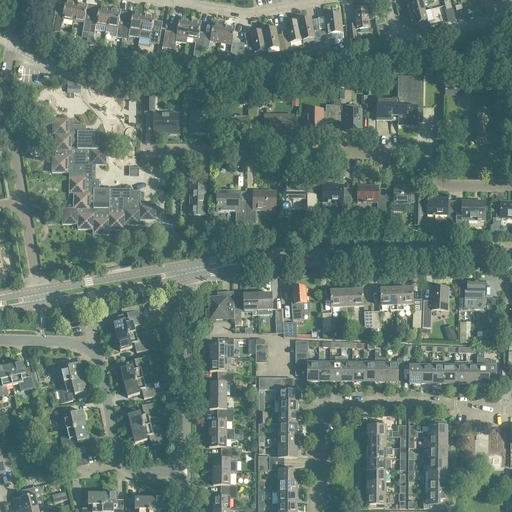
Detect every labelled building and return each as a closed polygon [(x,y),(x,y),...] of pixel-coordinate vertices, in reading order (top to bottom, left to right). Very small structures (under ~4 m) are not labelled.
[(424,12),(422,1),(406,5),(408,16),(424,12)] [(73,22),(76,5),(65,3),(63,17),(57,16),(54,33),(60,34),(62,20),(73,22)] [(76,5),(73,22),(84,24),(82,33),(88,34),(90,22),(84,21),(87,7),(76,5)] [(90,22),(88,34),(94,35),(95,31),(106,33),(109,10),(98,9),(96,23),(90,22)] [(109,10),(106,33),(106,34),(112,35),(112,38),(116,38),(116,39),(122,40),(124,27),(118,26),(120,12),(109,10)] [(355,26),(348,27),(350,48),(356,48),(355,40),(357,40),(355,31),(369,29),(367,11),(353,13),(355,26)] [(427,23),(424,12),(408,16),(411,27),(427,23)] [(130,28),(124,27),(122,40),(128,41),(128,38),(139,40),(140,37),(140,33),(143,16),(132,14),(130,28)] [(344,39),(343,33),(341,14),(325,16),(325,18),(326,29),(319,30),(319,31),(320,32),(321,41),(321,44),(322,54),(324,62),(331,61),(329,48),(328,43),(328,39),(332,39),(332,40),(344,39)] [(140,37),(139,40),(150,42),(149,44),(159,46),(162,23),(153,22),(154,18),(143,16),(140,33),(140,37)] [(371,33),(366,33),(366,40),(381,39),(378,17),(370,18),(371,33)] [(313,30),(311,21),(311,18),(298,21),(302,41),(315,38),(316,45),(314,45),(316,55),(318,54),(322,54),(321,44),(321,41),(320,32),(319,31),(319,30),(319,29),(313,30)] [(187,39),(190,22),(179,20),(177,32),(165,30),(163,43),(169,44),(169,46),(175,47),(175,44),(186,45),(187,39)] [(282,37),(283,39),(284,42),(285,48),(285,50),(285,51),(286,53),(286,57),(292,56),(291,50),(289,44),(302,41),(298,21),(285,24),(287,33),(283,34),(283,36),(282,37)] [(190,22),(187,39),(196,40),(193,58),(201,59),(201,57),(202,51),(204,38),(199,37),(201,23),(190,22)] [(210,39),(204,38),(202,51),(208,52),(210,42),(221,44),(224,27),(213,25),(210,39)] [(224,27),(221,44),(232,46),(230,56),(236,57),(235,63),(238,64),(239,72),(245,72),(245,66),(244,45),(238,44),(232,43),(235,29),(224,27)] [(275,29),(262,31),(266,51),(279,49),(280,55),(286,54),(282,37),(283,40),(278,41),(275,29)] [(266,51),(262,31),(249,34),(252,46),(247,47),(249,61),(255,60),(254,54),(266,51)] [(398,79),(398,101),(376,100),(376,122),(397,123),(397,127),(417,127),(417,121),(422,121),(423,79),(398,79)] [(84,83),(83,102),(110,102),(110,83),(84,83)] [(461,84),(445,85),(445,98),(461,98),(461,84)] [(345,88),(336,88),(336,100),(345,101),(345,88)] [(143,96),(143,114),(155,114),(155,96),(153,96),(154,93),(144,93),(143,96)] [(189,114),(189,136),(208,136),(208,116),(214,116),(215,102),(207,102),(206,114),(189,114)] [(333,124),(333,107),(325,107),(325,111),(306,111),(306,132),(321,132),(321,124),(333,124)] [(333,107),(333,124),(345,125),(345,132),(360,132),(360,111),(341,111),(341,107),(333,107)] [(228,120),(227,136),(247,137),(247,127),(256,127),(256,109),(248,109),(248,120),(228,120)] [(473,114),(473,142),(489,142),(490,114),(473,114)] [(153,115),(153,135),(177,135),(177,116),(153,115)] [(264,117),(264,137),(291,137),(292,118),(264,117)] [(65,120),(65,121),(62,121),(62,120),(52,120),(52,136),(55,136),(54,158),(52,158),(51,174),(69,174),(69,194),(73,194),(73,209),(62,209),(62,225),(77,226),(77,230),(93,230),(93,235),(109,235),(109,230),(124,230),(124,225),(140,225),(140,221),(155,221),(156,205),(140,205),(140,192),(132,192),(132,190),(99,190),(99,185),(99,181),(96,181),(96,166),(106,166),(106,137),(98,136),(98,133),(83,133),(83,129),(83,126),(73,126),(73,120),(65,120)] [(129,169),(129,179),(139,179),(139,168),(129,169)] [(190,183),(190,216),(205,216),(206,184),(190,183)] [(308,196),(308,188),(308,185),(288,185),(288,202),(308,202),(307,213),(316,213),(316,196),(308,196)] [(342,196),(342,189),(342,186),(322,186),(321,202),(342,203),(341,214),(350,214),(350,196),(342,196)] [(357,187),(357,203),(377,204),(377,215),(385,215),(385,197),(377,197),(377,187),(357,187)] [(421,190),(415,190),(410,190),(410,187),(394,187),(394,204),(393,204),(392,213),(403,213),(404,204),(415,205),(415,218),(415,227),(421,226),(421,218),(421,198),(421,191),(421,190)] [(245,225),(246,203),(238,203),(239,193),(217,193),(217,212),(235,213),(235,225),(245,225)] [(246,203),(245,225),(255,226),(256,211),(275,212),(275,194),(253,193),(253,203),(246,203)] [(455,235),(455,213),(455,202),(447,202),(447,200),(427,199),(426,216),(447,216),(446,228),(454,228),(454,235),(455,235)] [(500,219),(501,219),(511,218),(511,202),(500,203),(500,205),(494,205),(494,212),(496,212),(496,219),(494,219),(494,225),(491,225),(492,235),(502,235),(502,230),(500,230),(500,219)] [(455,213),(455,235),(455,236),(459,236),(459,227),(462,227),(462,222),(484,222),(484,204),(470,204),(470,203),(462,203),(462,213),(455,213)] [(484,309),(484,300),(484,283),(467,283),(467,291),(465,291),(465,299),(459,299),(459,309),(465,309),(484,309)] [(397,312),(396,287),(393,288),(393,290),(380,291),(381,307),(390,307),(390,312),(397,312)] [(399,287),(396,287),(397,312),(403,312),(403,307),(412,306),(413,320),(412,329),(420,330),(421,302),(412,302),(412,289),(399,290),(399,287)] [(423,302),(423,318),(422,329),(430,329),(431,311),(447,312),(448,289),(432,288),(431,302),(423,302)] [(347,314),(346,289),(343,289),(343,292),(331,292),(331,309),(340,309),(340,314),(347,314)] [(346,289),(347,314),(353,314),(353,308),(362,308),(362,291),(349,292),(349,289),(346,289)] [(292,297),(290,297),(292,317),(301,316),(301,305),(306,305),(305,290),(291,290),(292,297)] [(234,316),(233,302),(233,294),(217,294),(217,298),(208,298),(208,311),(205,311),(205,322),(234,321),(234,316)] [(257,295),(258,313),(258,317),(272,316),(272,312),(271,294),(257,295)] [(253,312),(254,317),(258,317),(258,313),(257,295),(243,296),(243,300),(243,302),(244,311),(244,312),(253,312)] [(174,304),(173,299),(158,303),(159,304),(159,308),(174,304)] [(160,309),(159,308),(159,304),(158,303),(149,305),(150,311),(160,309)] [(122,337),(135,334),(134,328),(141,326),(138,312),(126,315),(127,320),(113,324),(116,338),(122,337)] [(373,330),(372,312),(364,313),(365,330),(373,330)] [(372,312),(373,330),(381,329),(380,312),(372,312)] [(330,314),(322,314),(323,332),(331,331),(330,314)] [(460,323),(460,326),(460,344),(470,344),(470,326),(470,318),(461,317),(461,323),(460,323)] [(297,324),(282,325),(283,339),(298,340),(297,324)] [(452,327),(444,329),(449,343),(457,341),(452,327)] [(122,337),(116,338),(120,353),(134,349),(136,354),(147,352),(144,338),(137,340),(135,334),(122,337)] [(207,358),(207,361),(226,361),(227,348),(233,348),(233,341),(217,341),(217,348),(209,348),(209,358),(207,358)] [(404,346),(403,358),(411,358),(411,346),(404,346)] [(375,351),(374,365),(374,384),(385,384),(386,365),(380,365),(380,361),(379,360),(379,351),(375,351)] [(476,368),(476,387),(487,387),(487,381),(495,381),(495,363),(484,363),(484,356),(477,356),(477,368),(476,368)] [(124,385),(143,380),(141,374),(149,372),(145,358),(134,361),(136,367),(120,370),(124,385)] [(335,365),(329,364),(329,383),(341,383),(341,359),(335,359),(335,365)] [(347,359),(341,359),(341,383),(352,384),(352,365),(347,365),(347,359)] [(319,364),(318,364),(318,383),(329,383),(329,364),(324,364),(324,361),(319,360),(319,364)] [(386,365),(385,384),(397,384),(397,375),(403,375),(403,360),(397,360),(397,365),(386,365)] [(226,361),(207,361),(207,364),(209,364),(209,374),(217,374),(217,380),(233,380),(233,373),(226,373),(226,366),(234,366),(234,361),(226,361)] [(64,383),(83,379),(80,365),(64,368),(63,362),(52,365),(55,379),(62,377),(64,383)] [(420,386),(420,362),(416,362),(416,368),(409,367),(409,386),(420,386)] [(420,362),(420,386),(431,386),(431,368),(427,368),(427,364),(422,364),(422,362),(420,362)] [(476,387),(476,368),(472,368),(472,362),(466,362),(466,368),(465,368),(465,386),(476,387)] [(8,367),(12,386),(19,384),(20,392),(34,389),(31,377),(26,378),(22,363),(8,367)] [(318,383),(318,364),(307,364),(307,383),(318,383)] [(363,365),(352,365),(352,384),(363,384),(363,365)] [(374,365),(363,365),(363,384),(374,384),(374,365)] [(12,386),(8,367),(0,368),(0,396),(8,395),(6,387),(12,386)] [(443,386),(443,368),(431,368),(431,386),(443,386)] [(454,386),(454,368),(443,368),(443,386),(454,386)] [(454,368),(454,386),(465,386),(465,368),(454,368)] [(83,379),(64,383),(65,389),(58,391),(61,405),(72,402),(71,397),(86,394),(83,379)] [(143,380),(124,385),(127,399),(143,395),(144,401),(155,398),(152,384),(144,386),(143,380)] [(233,380),(217,380),(217,386),(209,386),(209,399),(226,399),(226,386),(233,386),(233,380)] [(293,391),(293,392),(287,392),(282,392),(279,392),(279,403),(298,403),(298,391),(293,391)] [(161,418),(178,415),(176,399),(158,402),(161,418)] [(226,399),(209,399),(209,412),(217,412),(217,418),(233,418),(233,412),(226,412),(226,399)] [(298,403),(279,403),(279,414),(298,414),(298,403)] [(131,431),(150,426),(149,420),(156,418),(153,405),(142,407),(143,413),(127,416),(131,431)] [(66,431),(85,427),(82,412),(67,416),(66,410),(54,413),(57,427),(65,425),(66,431)] [(259,414),(258,425),(264,425),(267,425),(267,414),(264,414),(259,414)] [(279,414),(279,425),(297,426),(298,414),(279,414)] [(233,418),(217,418),(217,424),(209,424),(209,437),(234,437),(234,431),(226,431),(226,424),(233,424),(233,418)] [(367,437),(386,438),(406,438),(406,426),(399,426),(399,432),(386,431),(386,427),(384,427),(382,421),(374,421),(374,427),(367,426),(367,437)] [(428,438),(447,438),(447,427),(446,427),(446,423),(446,422),(434,422),(434,423),(435,423),(435,427),(428,427),(428,432),(416,432),(417,426),(409,426),(409,438),(428,438)] [(297,437),(297,426),(279,425),(273,425),(273,431),(279,431),(279,436),(297,437)] [(152,433),(150,426),(131,431),(135,445),(150,442),(151,447),(162,445),(159,431),(152,433)] [(85,427),(66,431),(68,438),(60,439),(64,459),(73,457),(71,451),(75,450),(73,444),(88,441),(85,427)] [(507,433),(492,433),(492,449),(507,449),(507,433)] [(297,437),(279,436),(278,448),(297,448),(297,437)] [(234,437),(209,437),(209,450),(221,450),(220,456),(236,456),(236,449),(226,449),(226,442),(234,442),(234,437)] [(367,437),(367,449),(386,449),(386,438),(367,437)] [(428,438),(428,449),(447,449),(447,438),(428,438)] [(341,441),(335,453),(350,460),(356,448),(341,441)] [(0,445),(0,452),(2,460),(8,458),(7,451),(5,445),(0,445)] [(278,448),(278,459),(284,459),(297,459),(297,448),(278,448)] [(392,455),(392,450),(386,450),(386,449),(367,449),(367,460),(386,460),(386,455),(392,455)] [(428,449),(428,460),(447,461),(447,449),(428,449)] [(79,456),(82,468),(88,466),(86,455),(79,456)] [(82,468),(79,456),(73,458),(76,469),(82,468)] [(236,456),(220,456),(220,462),(212,462),(212,475),(230,475),(237,475),(237,470),(230,469),(230,462),(236,463),(236,456)] [(367,460),(366,471),(385,471),(386,460),(367,460)] [(428,460),(428,472),(447,472),(447,461),(428,460)] [(385,471),(366,471),(366,482),(385,482),(385,471)] [(447,472),(428,472),(428,483),(447,483),(447,472)] [(278,473),(277,485),(296,485),(297,473),(278,473)] [(230,475),(212,475),(212,488),(220,488),(220,494),(236,494),(236,488),(229,488),(230,475)] [(385,482),(366,482),(366,493),(385,494),(385,482)] [(447,483),(428,483),(428,494),(447,495),(447,483)] [(277,485),(277,496),(296,496),(296,485),(277,485)] [(87,495),(82,487),(76,490),(82,499),(87,495)] [(15,494),(17,500),(13,501),(15,511),(20,511),(37,508),(43,507),(39,488),(15,494)] [(54,504),(67,501),(65,493),(52,496),(54,504)] [(385,494),(366,493),(366,505),(385,506),(385,494)] [(236,494),(220,494),(220,500),(212,500),(211,511),(229,511),(229,500),(236,500),(236,494)] [(447,495),(428,494),(424,494),(423,500),(428,500),(427,506),(446,506),(447,495)] [(102,511),(102,495),(88,495),(88,511),(82,511),(81,511),(102,511)] [(117,495),(102,495),(102,511),(122,511),(123,511),(117,511),(117,495)] [(277,496),(277,507),(296,507),(296,496),(277,496)] [(149,511),(149,500),(135,500),(134,511),(149,511)] [(149,500),(149,511),(164,511),(164,500),(149,500)]
